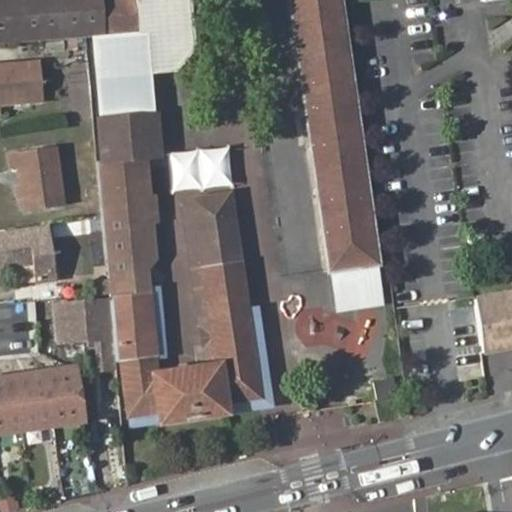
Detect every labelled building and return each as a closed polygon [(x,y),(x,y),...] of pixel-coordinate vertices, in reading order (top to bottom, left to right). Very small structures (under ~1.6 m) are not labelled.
[(82,0),(0,0),(0,45),(86,38),(82,0)] [(82,0),(86,38),(91,37),(137,33),(134,0),(82,0)] [(134,0),(137,33),(146,32),(151,82),(178,80),(198,60),(191,0),(134,0)] [(288,0),(290,7),(302,90),(305,112),(329,274),(379,267),(339,0),(288,0)] [(91,37),(96,87),(151,82),(146,32),(137,33),(91,37)] [(43,57),(0,60),(0,103),(4,103),(3,98),(44,94),(46,94),(43,57)] [(68,118),(89,118),(90,62),(68,62),(68,118)] [(107,279),(141,277),(151,263),(148,232),(146,205),(143,169),(159,167),(151,82),(96,87),(97,118),(93,120),(97,167),(102,222),(107,279)] [(305,112),(302,90),(290,92),(293,114),(305,112)] [(64,209),(59,150),(9,156),(11,173),(18,172),(24,214),(64,209)] [(121,359),(127,414),(158,410),(160,420),(225,411),(224,401),(258,397),(235,195),(181,202),(206,350),(215,348),(216,356),(208,358),(208,367),(163,372),(162,364),(154,364),(153,356),(121,359)] [(146,205),(148,232),(158,231),(155,204),(146,205)] [(0,266),(30,263),(33,285),(55,283),(50,231),(0,236),(0,266)] [(379,267),(329,274),(335,314),(383,307),(379,267)] [(107,279),(110,306),(113,343),(151,339),(146,283),(141,277),(107,279)] [(511,293),(478,301),(485,351),(511,345),(511,293)] [(98,376),(116,375),(113,343),(110,306),(56,313),(60,349),(96,344),(98,376)] [(0,381),(0,434),(83,421),(75,371),(0,381)] [(370,381),(376,403),(398,398),(392,376),(370,381)]
